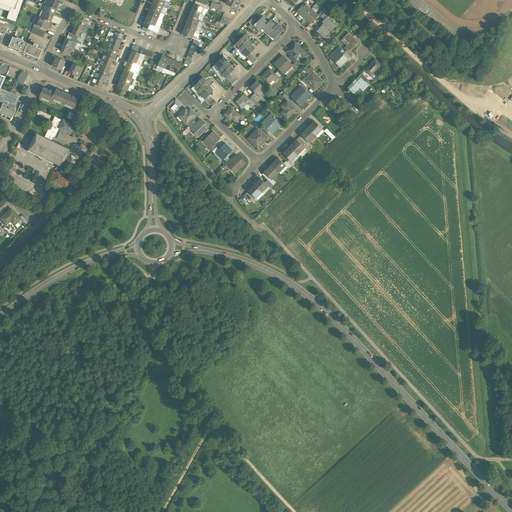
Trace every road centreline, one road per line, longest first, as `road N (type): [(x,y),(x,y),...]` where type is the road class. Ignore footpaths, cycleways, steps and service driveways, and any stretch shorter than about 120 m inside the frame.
road 1 (track): [(159,116),(475,456),(511,459)]
road 2 (secondary): [(511,511),(306,295),(240,259),(171,246)]
road 3 (track): [(153,263),(135,307),(213,425),(296,511)]
road 4 (residential): [(40,69),(73,11),(177,44)]
road 5 (residential): [(139,119),(257,0)]
road 6 (secondary): [(137,249),(52,279),(0,317)]
road 7 (residential): [(12,198),(38,223),(118,141)]
road 8 (residential): [(296,27),(209,116)]
